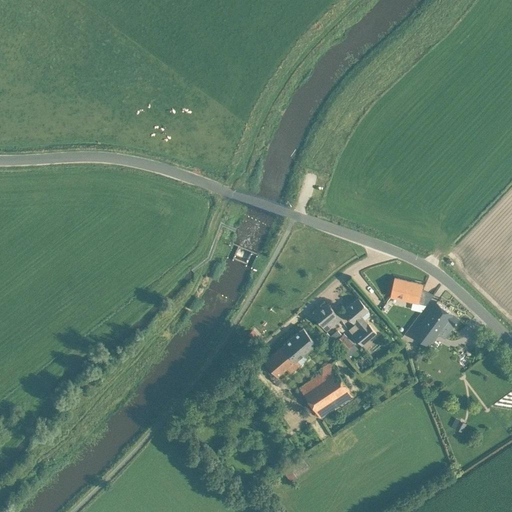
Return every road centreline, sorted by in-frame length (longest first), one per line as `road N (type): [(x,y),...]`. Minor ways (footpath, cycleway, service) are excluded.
road 1 (unclassified): [(511,339),(430,267),(366,238),(133,161),(0,159)]
road 2 (track): [(358,0),(258,120),(226,190)]
road 3 (unknown): [(390,249),(338,273),(216,389)]
